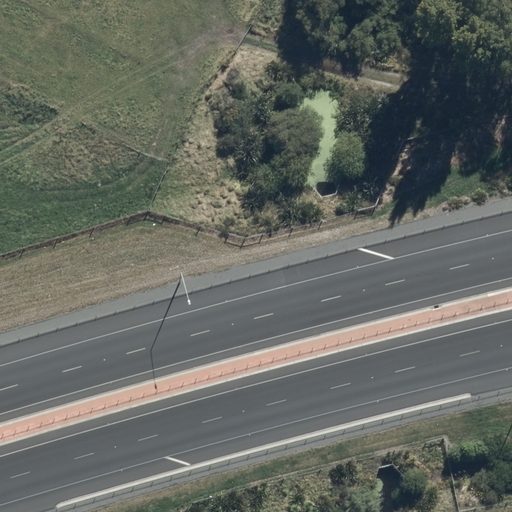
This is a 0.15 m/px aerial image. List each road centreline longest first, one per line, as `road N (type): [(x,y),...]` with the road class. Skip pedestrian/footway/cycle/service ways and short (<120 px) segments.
road 1 (motorway): [(511,343),(0,480)]
road 2 (motorway): [(0,389),(511,253)]
